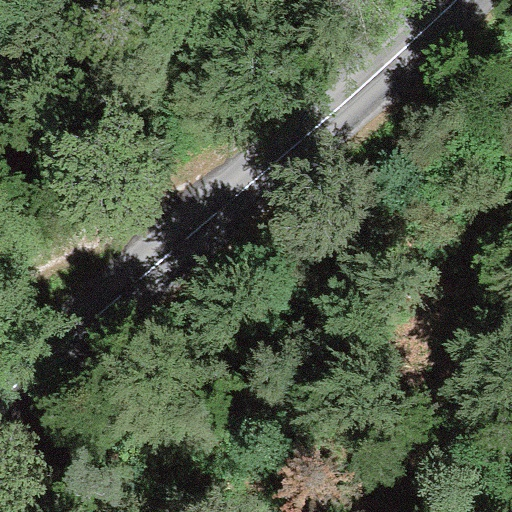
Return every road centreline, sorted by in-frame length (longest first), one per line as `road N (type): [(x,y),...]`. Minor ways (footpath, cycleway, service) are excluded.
road 1 (tertiary): [(453,0),(277,162),(0,395)]
road 2 (track): [(0,276),(277,162)]
